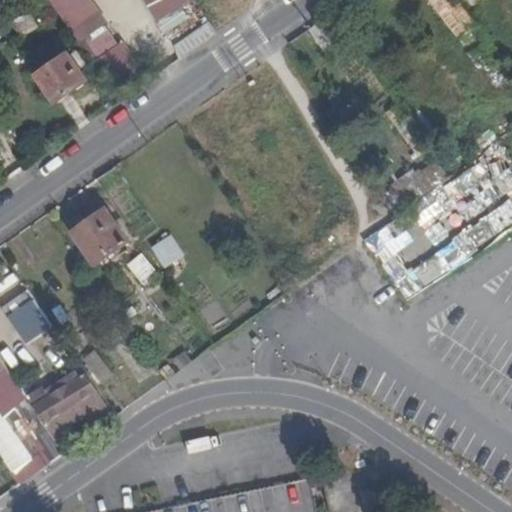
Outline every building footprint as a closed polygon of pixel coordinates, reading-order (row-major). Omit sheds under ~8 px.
[(93,0),(51,0),(81,44),(83,42),(106,25),(110,23),(93,0)] [(142,0),(155,22),(157,24),(165,36),(190,19),(182,7),(191,0),(142,0)] [(466,9),(459,0),(429,0),(448,24),(466,9)] [(352,37),(335,13),(310,30),(327,55),(352,37)] [(22,36),(38,25),(32,14),(15,26),(22,36)] [(175,46),(180,60),(218,33),(210,22),(175,46)] [(106,25),(83,42),(96,63),(99,60),(121,46),(120,45),(106,25)] [(112,77),(136,61),(137,60),(131,52),(130,53),(124,43),(120,45),(121,46),(99,60),(106,70),(112,77)] [(56,104),(88,82),(68,55),(38,77),(56,104)] [(112,77),(107,81),(113,90),(143,71),(136,61),(112,77)] [(400,104),(388,113),(419,157),(432,148),(400,104)] [(432,192),(416,168),(390,188),(406,213),(432,192)] [(97,262),(128,240),(107,209),(104,211),(100,206),(72,227),(97,262)] [(416,246),(415,220),(401,221),(402,246),(416,246)] [(152,246),(167,269),(187,256),(173,234),(152,246)] [(148,253),(129,261),(140,283),(158,275),(148,253)] [(0,346),(11,367),(21,361),(8,338),(0,342),(0,346)] [(112,374),(98,352),(87,358),(102,381),(112,374)] [(181,371),(193,363),(186,353),(175,361),(181,371)] [(0,355),(0,408),(5,416),(16,408),(27,397),(0,355)] [(34,407),(80,375),(77,370),(47,390),(44,386),(27,397),(29,400),(34,407)] [(80,375),(34,407),(49,430),(54,438),(61,434),(86,412),(91,417),(108,407),(85,372),(80,375)] [(36,439),(49,430),(34,407),(29,400),(16,408),(36,439)] [(54,438),(49,430),(36,439),(52,462),(64,454),(54,438)] [(64,454),(72,449),(61,434),(54,438),(64,454)] [(325,511),(318,476),(137,511),(325,511)]
